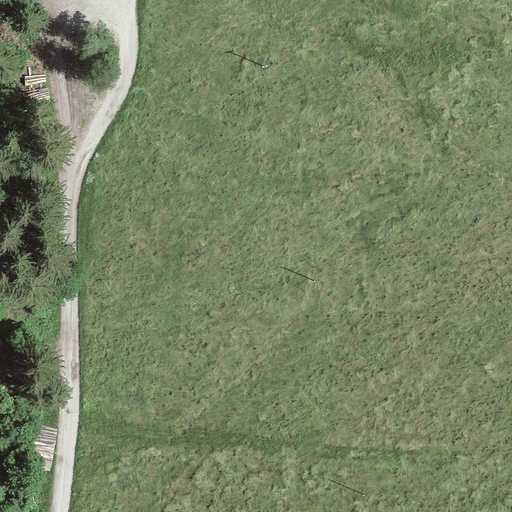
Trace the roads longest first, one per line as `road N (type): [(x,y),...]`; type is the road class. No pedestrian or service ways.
road 1 (track): [(130,0),(124,64),(67,184),(55,511)]
road 2 (track): [(48,0),(67,184)]
